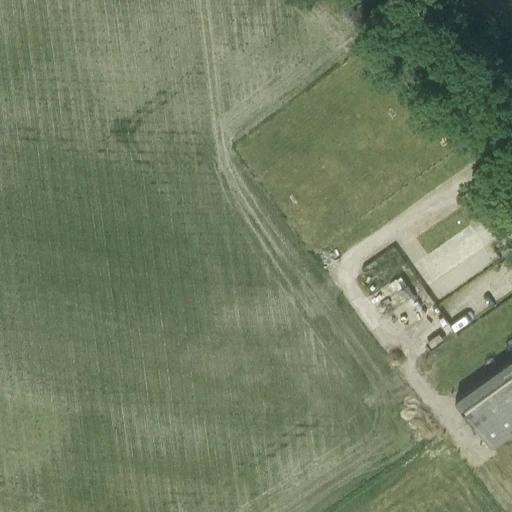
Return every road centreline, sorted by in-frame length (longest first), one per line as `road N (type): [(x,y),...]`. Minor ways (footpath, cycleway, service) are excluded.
road 1 (track): [(511,264),(395,350),(511,495)]
road 2 (unclassified): [(511,122),(392,0)]
